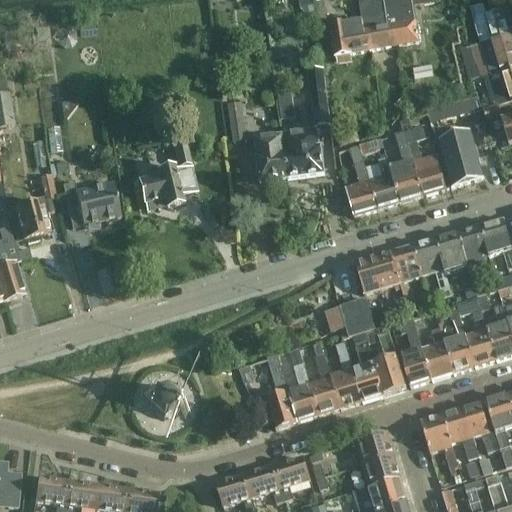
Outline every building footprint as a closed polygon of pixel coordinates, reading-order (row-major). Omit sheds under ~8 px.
[(310,23),(317,22),(313,0),(298,0),(300,13),(310,23)] [(438,0),(391,0),(383,1),(387,28),(396,27),(399,48),(418,45),(412,9),(439,5),(438,0)] [(385,17),(361,21),(363,33),(369,32),(372,53),(399,48),(396,27),(387,28),(383,1),(385,17)] [(470,10),(480,47),(511,38),(503,13),(486,18),(483,7),(470,10)] [(332,20),(333,27),(328,28),(334,59),(372,53),(369,32),(363,33),(361,21),(361,23),(346,25),(345,18),(332,20)] [(511,42),(511,38),(480,47),(470,49),(479,80),(483,79),(511,70),(511,42)] [(511,70),(483,79),(493,110),(498,109),(503,107),(511,104),(511,70)] [(328,127),(322,71),(306,73),(313,129),(328,127)] [(0,130),(14,128),(9,95),(0,96),(0,130)] [(478,98),(426,113),(430,126),(481,112),(478,98)] [(232,144),(245,143),(240,107),(228,108),(232,144)] [(498,109),(493,110),(482,113),(486,124),(501,120),(498,109)] [(509,149),(511,148),(511,120),(492,126),(495,138),(505,135),(509,149)] [(425,129),(404,136),(423,202),(448,195),(437,157),(421,161),(417,146),(429,142),(425,129)] [(451,190),(484,181),(471,135),(438,145),(451,190)] [(404,168),(390,172),(401,209),(423,202),(404,136),(395,139),(404,168)] [(288,183),(283,148),(282,138),(254,141),(256,151),(255,151),(259,186),(288,183)] [(191,168),(184,139),(171,142),(178,171),(191,168)] [(319,143),(283,148),(288,183),(310,180),(309,176),(323,174),(319,143)] [(358,149),(358,150),(361,158),(379,153),(376,144),(358,149)] [(377,216),(368,182),(365,173),(361,158),(358,150),(349,152),(359,184),(344,189),(354,223),(377,216)] [(382,178),(368,182),(377,216),(401,209),(390,172),(387,162),(386,160),(377,163),(382,178)] [(165,210),(183,206),(174,170),(157,174),(158,179),(138,183),(144,206),(163,202),(165,210)] [(14,212),(14,213),(8,214),(14,241),(20,239),(22,244),(49,238),(44,217),(54,215),(51,203),(56,202),(51,178),(40,181),(46,204),(14,212)] [(64,189),(67,202),(71,223),(81,221),(83,229),(120,220),(113,186),(75,195),(73,187),(64,189)] [(0,240),(1,244),(0,244),(0,298),(2,304),(25,297),(15,266),(18,265),(8,230),(3,212),(0,213),(0,240)] [(511,249),(504,222),(480,229),(489,260),(504,256),(509,274),(511,273),(511,249)] [(480,229),(458,236),(467,266),(489,260),(480,229)] [(458,236),(435,242),(445,277),(461,273),(464,284),(471,282),(467,267),(467,266),(458,236)] [(435,242),(413,249),(422,280),(435,276),(443,301),(452,298),(445,277),(435,242)] [(413,249),(391,255),(406,306),(413,304),(409,290),(405,291),(403,285),(422,280),(413,249)] [(406,306),(391,255),(355,265),(365,299),(400,288),(405,306),(406,306)] [(511,280),(497,285),(497,287),(499,294),(511,290),(511,280)] [(475,292),(477,301),(499,294),(497,287),(483,292),(482,290),(475,292)] [(459,296),(462,306),(476,302),(473,292),(459,296)] [(355,339),(364,336),(375,333),(366,302),(339,310),(349,341),(355,339)] [(458,341),(444,346),(454,378),(475,371),(465,339),(456,308),(441,312),(445,325),(453,323),(458,341)] [(500,329),(487,333),(497,364),(511,359),(511,335),(505,312),(504,309),(494,312),(500,329)] [(436,348),(422,353),(432,384),(454,378),(444,346),(434,314),(427,316),(433,333),(431,334),(436,348)] [(478,335),(465,339),(475,371),(497,364),(487,333),(482,317),(473,320),(478,335)] [(375,333),(364,336),(384,399),(407,392),(387,329),(375,333)] [(363,372),(352,375),(362,406),(384,399),(364,336),(355,339),(358,349),(356,350),(363,372)] [(432,384),(422,353),(418,340),(411,342),(415,355),(400,360),(410,391),(432,384)] [(343,375),(331,379),(341,412),(362,406),(352,375),(344,347),(335,349),(343,375)] [(279,398),(265,402),(252,406),(260,429),(273,425),(275,433),(298,426),(288,395),(276,359),(267,362),(279,398)] [(322,384),(309,388),(319,419),(341,412),(331,379),(324,359),(315,361),(322,384)] [(245,387),(255,383),(249,368),(239,372),(245,387)] [(301,391),(288,395),(298,426),(319,419),(309,388),(305,373),(303,368),(294,371),(301,391)] [(176,419),(183,407),(179,394),(168,387),(156,390),(148,402),(151,415),(163,422),(176,419)] [(486,406),(492,427),(500,453),(506,472),(511,470),(511,457),(505,434),(511,432),(511,411),(508,399),(486,406)] [(481,407),(463,412),(475,450),(480,448),(477,440),(481,438),(487,457),(500,453),(492,427),(487,428),(481,407)] [(463,412),(442,419),(451,448),(462,444),(468,464),(478,461),(475,450),(463,412)] [(460,476),(451,448),(442,419),(420,426),(430,457),(444,453),(452,478),(460,476)] [(379,439),(355,446),(362,469),(393,459),(386,437),(379,439)] [(353,495),(353,497),(400,482),(393,459),(362,469),(369,491),(353,495)] [(479,466),(483,478),(484,479),(493,476),(489,462),(479,466)] [(304,463),(274,471),(284,506),(293,504),(289,492),(311,486),(304,463)] [(470,482),(483,478),(479,466),(479,464),(466,468),(470,482)] [(321,469),(313,472),(316,484),(325,481),(321,469)] [(274,471),(245,480),(254,511),(255,511),(252,503),(273,497),(277,509),(284,506),(274,471)] [(486,483),(492,502),(494,511),(508,511),(498,479),(486,483)] [(254,511),(245,480),(216,489),(223,511),(244,505),(246,511),(254,511)] [(57,508),(55,511),(64,511),(68,486),(38,481),(35,505),(57,508)] [(320,496),(329,493),(325,481),(316,484),(320,496)] [(400,482),(353,497),(356,504),(371,500),(374,511),(383,511),(407,505),(400,482)] [(482,483),(464,489),(467,501),(470,511),(481,511),(476,493),(480,492),(484,490),(482,483)] [(68,486),(64,511),(73,511),(74,511),(83,511),(94,511),(98,490),(68,486)] [(467,501),(464,489),(456,491),(460,503),(467,501)] [(98,490),(94,511),(124,511),(127,494),(98,490)] [(456,511),(451,493),(442,496),(446,511),(456,511)] [(127,494),(124,511),(156,511),(158,498),(127,494)]
